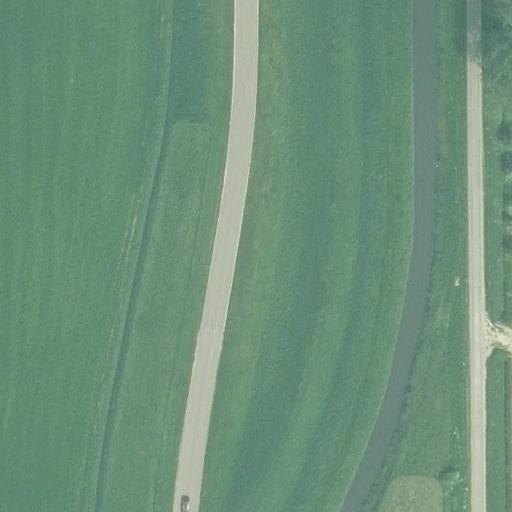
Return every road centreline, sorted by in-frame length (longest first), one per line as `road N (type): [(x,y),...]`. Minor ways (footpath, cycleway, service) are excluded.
road 1 (tertiary): [(185,511),(237,158),(245,0)]
road 2 (unclassified): [(479,511),(475,0)]
